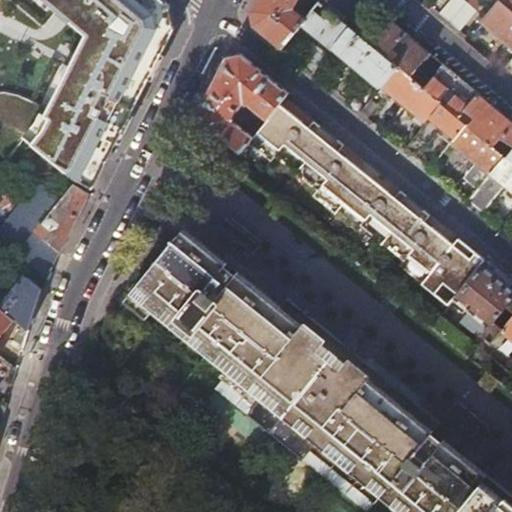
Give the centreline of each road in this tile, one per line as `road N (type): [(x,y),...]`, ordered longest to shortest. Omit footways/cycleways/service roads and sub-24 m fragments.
road 1 (residential): [(216,14),(76,285),(5,511)]
road 2 (residential): [(511,256),(216,14)]
road 3 (residential): [(511,92),(401,0)]
